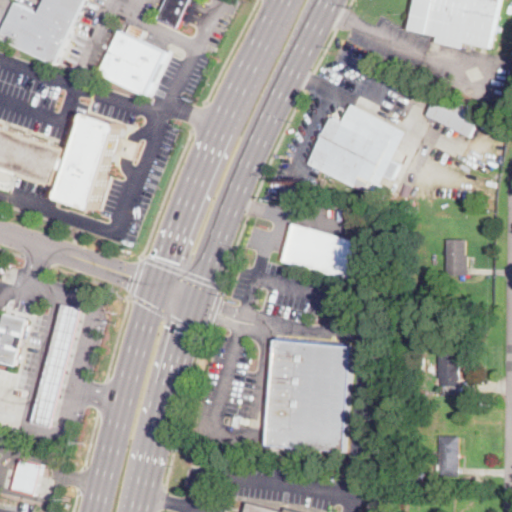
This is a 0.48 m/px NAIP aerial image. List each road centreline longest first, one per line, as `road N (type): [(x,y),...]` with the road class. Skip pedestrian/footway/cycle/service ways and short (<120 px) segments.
road 1 (primary): [(136,511),(199,277),(328,0)]
road 2 (primary): [(281,0),(161,262),(92,511)]
road 3 (tertiary): [(0,231),(191,302)]
